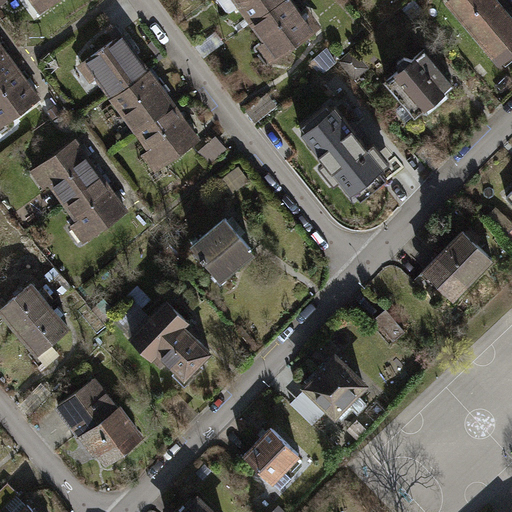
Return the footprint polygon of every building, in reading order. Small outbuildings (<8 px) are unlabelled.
[(57,0),(26,0),(36,15),(57,0)] [(231,0),(248,23),(279,0),(231,0)] [(292,0),(279,0),(248,23),(261,40),(255,45),(269,63),(314,29),(292,0)] [(447,0),(447,1),(473,31),(502,7),(495,0),(447,0)] [(511,48),(511,19),(502,7),(473,31),(498,61),(511,48)] [(109,96),(148,67),(122,32),(77,65),(89,81),(95,77),(109,96)] [(0,72),(14,63),(0,43),(0,72)] [(428,46),(389,78),(420,115),(458,83),(428,46)] [(14,63),(0,72),(0,127),(40,99),(14,63)] [(134,130),(173,102),(148,67),(109,96),(134,130)] [(336,92),(295,124),(349,192),(390,159),(336,92)] [(198,136),(173,102),(134,130),(146,147),(140,152),(153,168),(198,136)] [(63,201),(104,172),(78,135),(30,169),(44,188),(51,184),(63,201)] [(104,172),(63,201),(76,219),(69,224),(82,242),(130,208),(104,172)] [(511,187),(501,199),(511,209),(511,187)] [(255,251),(223,215),(191,243),(223,279),(255,251)] [(463,228),(421,269),(453,301),(494,260),(463,228)] [(0,306),(0,312),(15,333),(50,303),(31,280),(0,306)] [(190,321),(167,298),(129,337),(159,366),(165,359),(184,377),(212,349),(187,324),(190,321)] [(50,303),(15,333),(35,356),(38,354),(45,363),(59,352),(50,341),(69,326),(50,303)] [(387,309),(376,318),(393,340),(404,330),(387,309)] [(337,350),(299,386),(331,419),(368,383),(337,350)] [(116,405),(94,377),(56,407),(92,453),(97,449),(109,463),(147,433),(121,401),(116,405)] [(269,428),(244,456),(272,481),(296,453),(269,428)] [(7,482),(0,489),(0,511),(18,493),(7,482)] [(219,511),(200,493),(180,511),(219,511)] [(35,511),(26,502),(16,511),(35,511)]
